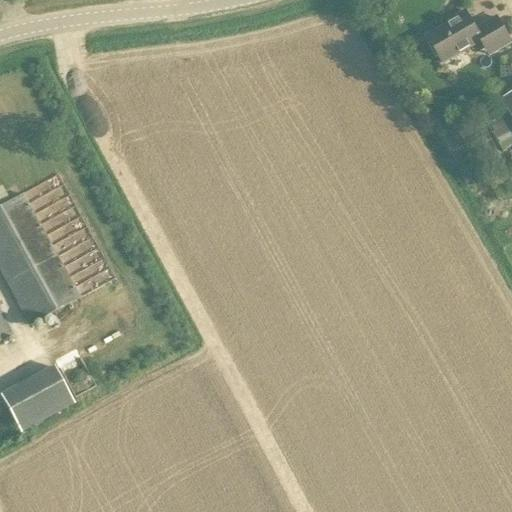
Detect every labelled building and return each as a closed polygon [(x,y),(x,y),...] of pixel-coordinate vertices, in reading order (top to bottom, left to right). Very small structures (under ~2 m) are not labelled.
[(481,41),(489,55),(511,42),(497,18),(476,30),(466,12),(453,19),(454,22),(428,37),(442,63),(481,41)] [(511,93),(502,99),(511,115),(511,93)] [(1,187),(0,187),(0,204),(8,200),(1,187)] [(80,299),(23,194),(0,206),(0,273),(29,326),(80,299)] [(0,310),(0,341),(13,335),(0,310)] [(75,405),(53,367),(0,395),(0,398),(20,435),(75,405)]
